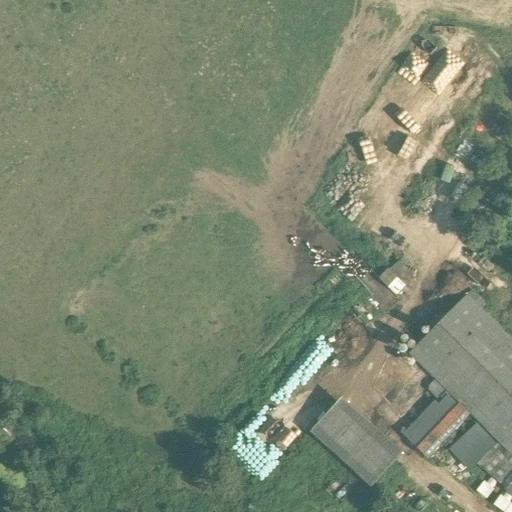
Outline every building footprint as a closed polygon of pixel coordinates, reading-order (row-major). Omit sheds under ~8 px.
[(380,276),(397,292),(415,273),(398,257),(380,276)] [(511,341),(466,296),(410,353),(461,404),(472,415),(507,449),(511,444),(511,341)] [(402,449),(343,396),(335,405),(394,458),(402,449)] [(429,458),(472,415),(461,404),(418,447),(429,458)] [(394,458),(335,405),(311,431),(370,484),(394,458)] [(451,451),(470,469),(494,444),(475,426),(451,451)] [(511,444),(507,449),(486,472),(511,493),(511,444)]
